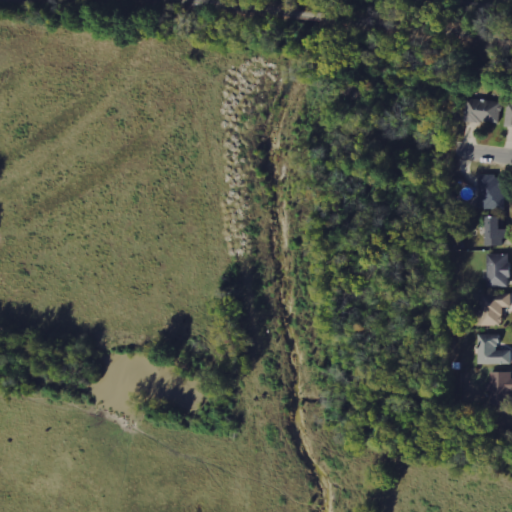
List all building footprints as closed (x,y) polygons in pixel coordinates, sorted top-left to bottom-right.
[(501,123),(502,101),(468,99),(467,122),(501,123)] [(480,176),(481,208),(508,207),(507,175),(480,176)] [(489,245),(505,246),(505,238),(511,238),(511,229),(506,229),(506,217),(490,216),(489,245)] [(488,286),(511,287),(511,279),(511,254),(489,253),(488,286)] [(511,294),(483,295),(484,312),(477,313),(478,326),(506,324),(505,308),(511,308),(511,294)] [(481,364),(511,363),(511,350),(502,351),(502,334),(480,335),(481,364)] [(511,372),(492,372),(492,383),(492,406),(511,405),(511,387),(511,372)]
